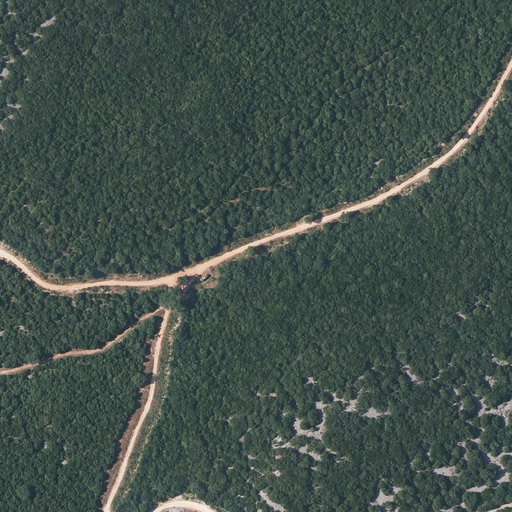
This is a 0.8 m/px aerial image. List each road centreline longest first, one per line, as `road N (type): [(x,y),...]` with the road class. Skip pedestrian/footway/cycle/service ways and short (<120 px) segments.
road 1 (track): [(511,66),(459,146),(429,171),(374,203),(195,270)]
road 2 (track): [(195,270),(169,304),(151,398),(106,511)]
road 3 (track): [(195,270),(139,284),(48,287),(0,251)]
road 4 (track): [(0,373),(101,348),(169,304)]
